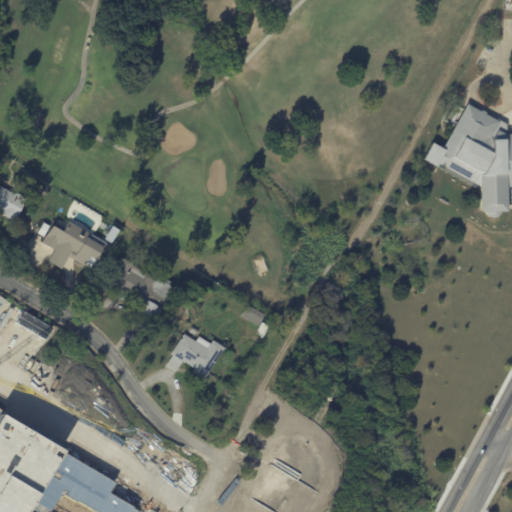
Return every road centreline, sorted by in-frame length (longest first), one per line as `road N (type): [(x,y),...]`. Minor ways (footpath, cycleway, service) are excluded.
road 1 (residential): [(0,275),(88,331),(147,410),(224,461)]
road 2 (residential): [(302,315),(196,511)]
